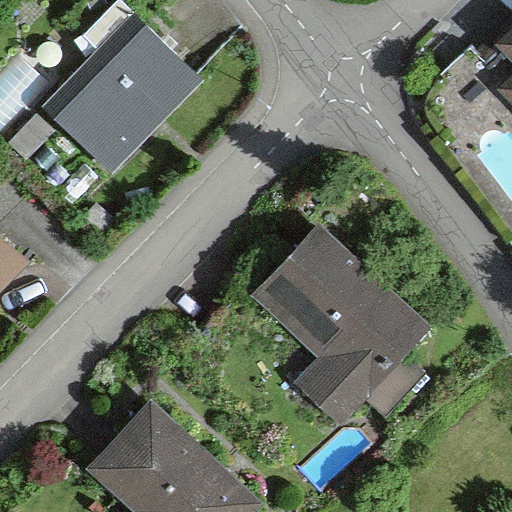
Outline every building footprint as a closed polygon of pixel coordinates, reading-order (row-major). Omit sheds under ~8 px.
[(42,108),(103,167),(193,75),(131,16),(42,108)] [(511,31),(501,42),(511,53),(511,80),(504,88),(511,96),(511,31)] [(420,328),(312,228),(253,292),(323,357),(299,383),(337,418),(358,395),(380,416),(394,401),(372,380),(420,328)] [(0,272),(13,260),(0,246),(0,272)] [(242,511),(251,503),(147,405),(89,466),(138,511),(242,511)]
